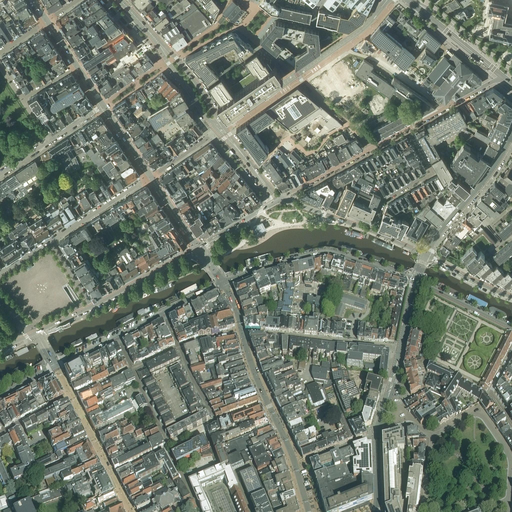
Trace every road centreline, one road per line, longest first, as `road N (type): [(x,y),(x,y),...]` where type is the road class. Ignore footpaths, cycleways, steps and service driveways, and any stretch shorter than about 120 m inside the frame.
road 1 (tertiary): [(222,283),(319,252),(415,279)]
road 2 (residential): [(505,504),(511,462),(481,415),(433,436)]
road 3 (tertiary): [(425,255),(511,133)]
road 4 (residential): [(369,230),(383,200),(431,174),(407,127)]
road 5 (tertiary): [(408,0),(503,77)]
road 6 (residential): [(280,334),(400,349)]
road 7 (tertiary): [(197,247),(92,306)]
